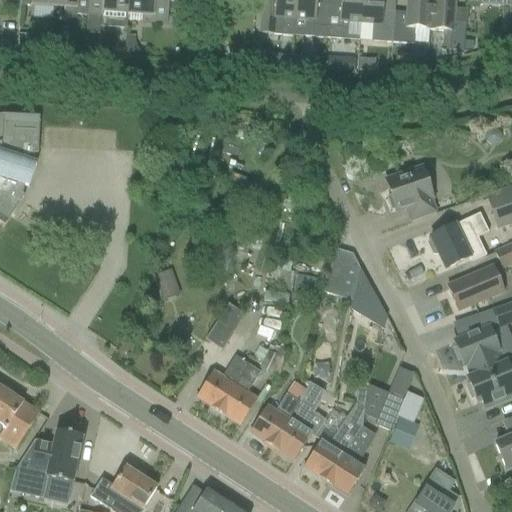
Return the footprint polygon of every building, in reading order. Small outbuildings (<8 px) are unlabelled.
[(20,0),(20,7),(30,8),(31,7),(34,7),(33,19),(53,21),(54,9),(54,0),(20,0)] [(64,20),(76,21),(76,16),(87,17),(88,0),(54,0),(54,9),(65,9),(64,20)] [(126,31),(127,17),(128,0),(88,0),(87,17),(86,22),(100,23),(100,29),(126,31)] [(141,26),(166,28),(168,9),(168,0),(128,0),(127,17),(141,18),(141,26)] [(260,35),(293,38),(294,22),(295,0),(274,0),(274,5),(262,4),(260,35)] [(295,0),(294,22),(306,23),(304,39),(326,40),(328,9),(316,8),(316,4),(316,0),(295,0)] [(328,9),(326,40),(339,41),(340,36),(347,37),(348,25),(360,26),(362,0),(340,0),(340,10),(328,9)] [(359,42),(392,45),(393,33),(394,14),(382,13),(382,0),(362,0),(360,26),(359,38),(360,38),(359,42)] [(393,33),(392,45),(414,46),(415,31),(429,32),(430,0),(406,0),(406,15),(394,14),(393,33)] [(430,0),(429,32),(442,33),(441,52),(449,53),(448,56),(463,57),(463,44),(465,25),(453,24),(454,11),(454,0),(430,0)] [(466,0),(466,6),(481,7),(481,1),(502,8),(503,0),(466,0)] [(17,53),(51,55),(51,43),(40,42),(40,37),(18,36),(17,53)] [(254,68),(265,69),(267,50),(252,49),(251,67),(254,68)] [(0,224),(4,228),(24,197),(21,195),(24,187),(29,188),(36,165),(32,163),(34,155),(37,155),(39,119),(0,116),(0,224)] [(258,121),(255,133),(274,138),(277,126),(258,121)] [(404,175),(385,182),(391,198),(387,200),(391,213),(395,211),(396,213),(406,210),(410,222),(429,216),(435,214),(431,201),(432,201),(422,169),(404,175)] [(511,189),(483,199),(497,230),(511,225),(511,189)] [(431,239),(427,246),(432,257),(439,257),(446,271),(464,262),(470,260),(472,264),(485,258),(476,240),(488,235),(478,216),(454,227),(449,230),(430,238),(431,239)] [(220,217),(217,225),(227,229),(230,222),(220,217)] [(511,246),(495,254),(502,271),(511,266),(511,246)] [(321,297),(352,303),(359,270),(352,256),(336,251),(321,297)] [(276,254),(275,264),(290,266),(291,257),(276,254)] [(217,276),(225,278),(229,262),(221,260),(217,276)] [(447,289),(459,315),(477,307),(504,294),(493,269),(466,281),(447,289)] [(350,312),(363,320),(374,311),(380,308),(365,279),(362,275),(359,270),(352,303),(350,312)] [(170,271),(152,278),(159,295),(177,289),(170,271)] [(270,290),(290,293),(292,274),(272,271),(270,290)] [(293,296),(314,299),(317,280),(295,277),(293,296)] [(511,305),(492,312),(498,330),(511,325),(511,305)] [(205,341),(222,352),(245,317),(228,306),(205,341)] [(456,349),(452,351),(457,364),(461,362),(464,368),(466,367),(471,379),(503,365),(503,364),(499,355),(501,354),(489,329),(454,343),(456,349)] [(264,363),(260,371),(271,376),(280,360),(268,354),(264,363)] [(196,400),(218,414),(249,367),(236,358),(234,361),(222,379),(213,373),(196,400)] [(469,387),(466,388),(471,400),(474,399),(477,405),(481,403),(484,411),(511,399),(511,360),(507,363),(507,364),(503,365),(471,379),(467,381),(469,387)] [(218,414),(240,428),(257,402),(247,395),(260,374),(249,367),(218,414)] [(271,449),(293,463),(311,436),(303,431),(320,403),(324,393),(309,385),(308,386),(307,386),(306,395),(305,396),(300,404),(271,449)] [(292,386),(287,395),(300,404),(305,396),(306,395),(293,386),(292,386)] [(0,436),(0,442),(15,451),(38,415),(0,390),(0,426),(3,429),(0,436)] [(357,398),(356,407),(364,412),(365,400),(366,392),(358,391),(357,398)] [(261,417),(250,435),(271,449),(300,404),(287,395),(275,413),(267,408),(261,417)] [(374,427),(390,434),(403,402),(387,396),(374,427)] [(315,452),(303,469),(325,484),(354,439),(355,440),(362,430),(362,429),(364,412),(356,407),(348,420),(329,448),(321,443),(315,452)] [(399,420),(391,439),(405,445),(413,426),(399,420)] [(511,424),(511,438),(495,446),(506,472),(511,469),(511,421),(503,425),(504,426),(511,423),(511,424)] [(325,484),(347,498),(364,471),(357,467),(376,439),(362,430),(355,440),(354,439),(325,484)] [(15,471),(11,493),(41,500),(46,478),(71,484),(72,481),(73,481),(75,472),(74,471),(81,440),(72,438),(73,437),(74,433),(62,431),(61,434),(62,435),(61,436),(56,435),(53,448),(34,444),(15,471)] [(101,481),(90,499),(92,500),(110,511),(142,511),(145,508),(156,491),(124,470),(112,488),(101,481)] [(450,511),(457,502),(446,494),(452,485),(439,476),(434,473),(416,501),(420,504),(432,511),(450,511)] [(223,511),(229,503),(208,490),(197,506),(193,511),(223,511)]
